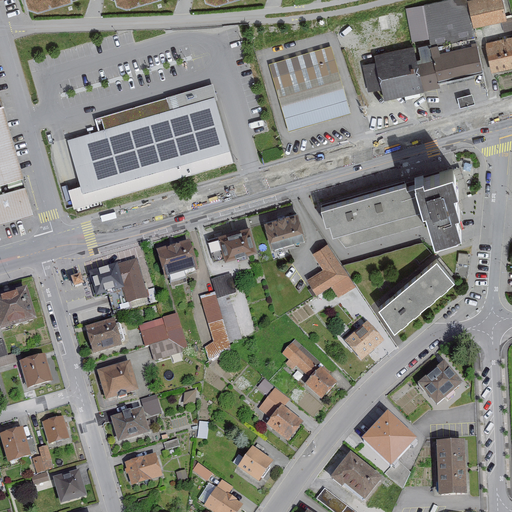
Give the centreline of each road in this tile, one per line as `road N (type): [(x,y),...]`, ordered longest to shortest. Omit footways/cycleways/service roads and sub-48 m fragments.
road 1 (secondary): [(500,116),(59,246)]
road 2 (residential): [(493,319),(433,333),(371,387),(273,511)]
road 3 (residential): [(59,246),(0,45)]
road 4 (unknown): [(23,125),(225,72)]
road 5 (residential): [(493,319),(500,116)]
road 6 (residential): [(497,511),(493,319)]
road 7 (residential): [(80,392),(35,252)]
road 8 (residential): [(115,511),(80,392)]
